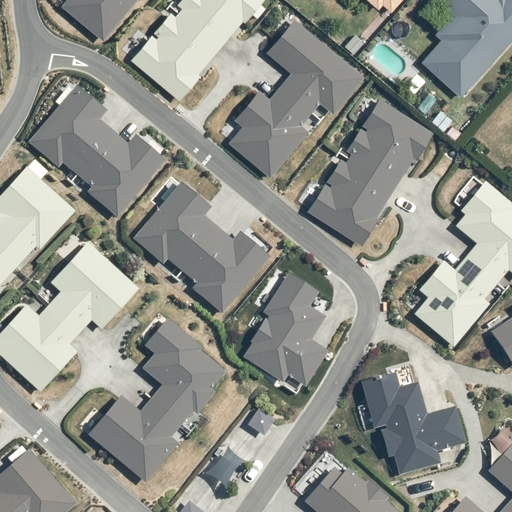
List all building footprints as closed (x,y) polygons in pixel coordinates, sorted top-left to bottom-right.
[(65,0),(59,7),(102,42),(136,0),(65,0)] [(151,36),(129,62),(178,102),(262,0),(188,0),(155,40),(151,36)] [(361,0),(386,22),(405,0),(361,0)] [(511,0),(441,0),(448,6),(442,11),(458,25),(421,65),(460,101),(511,40),(511,0)] [(227,145),(269,180),(308,133),(300,127),(318,105),(331,117),(363,79),(293,20),(265,52),(291,74),(268,102),(257,93),(233,121),(241,128),(227,145)] [(106,112),(76,86),(27,144),(57,169),(61,164),(89,187),(85,192),(116,219),(164,163),(134,138),(128,146),(99,121),(106,112)] [(323,185),(305,213),(359,248),(432,134),(378,100),(361,127),(365,129),(328,188),(323,185)] [(0,295),(75,213),(26,168),(0,195),(0,217),(3,220),(0,223),(0,295)] [(212,209),(180,182),(133,239),(163,263),(165,260),(194,283),(189,289),(222,316),(270,258),(238,232),(232,239),(206,217),(212,209)] [(411,316),(453,349),(488,306),(482,301),(507,270),(511,274),(511,212),(511,213),(511,212),(511,206),(483,183),(459,214),(462,217),(452,229),(474,246),(454,270),(442,261),(416,293),(424,299),(411,316)] [(139,292),(87,244),(51,287),(60,294),(37,317),(25,308),(0,336),(0,357),(40,394),(77,353),(70,347),(91,324),(100,332),(139,292)] [(252,346),(244,359),(281,383),(286,375),(303,386),(325,352),(310,342),(325,319),(309,309),(319,293),(287,272),(259,314),(266,318),(249,344),(252,346)] [(511,309),(511,318),(490,334),(511,365),(511,309)] [(120,398),(87,437),(145,486),(177,446),(170,441),(227,374),(164,323),(144,348),(154,356),(142,371),(162,387),(140,414),(120,398)] [(394,374),(359,383),(372,431),(378,429),(387,460),(393,458),(397,477),(439,464),(435,454),(465,445),(455,407),(427,415),(416,384),(398,389),(394,374)] [(511,511),(511,444),(488,473),(511,495),(511,498),(500,511),(476,511),(464,501),(454,511),(511,511)] [(67,511),(76,504),(28,449),(0,473),(0,511),(67,511)] [(397,511),(349,469),(341,477),(335,470),(303,505),(311,511),(397,511)]
